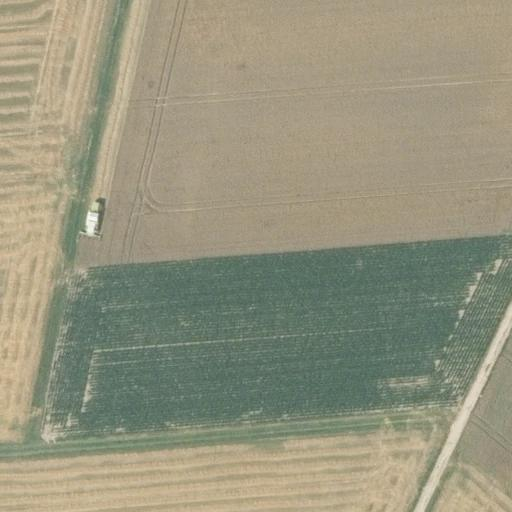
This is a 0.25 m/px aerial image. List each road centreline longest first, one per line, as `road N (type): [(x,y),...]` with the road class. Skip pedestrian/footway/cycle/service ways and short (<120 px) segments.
road 1 (track): [(143,0),(43,481)]
road 2 (track): [(450,444),(0,484)]
road 3 (track): [(418,511),(511,316)]
